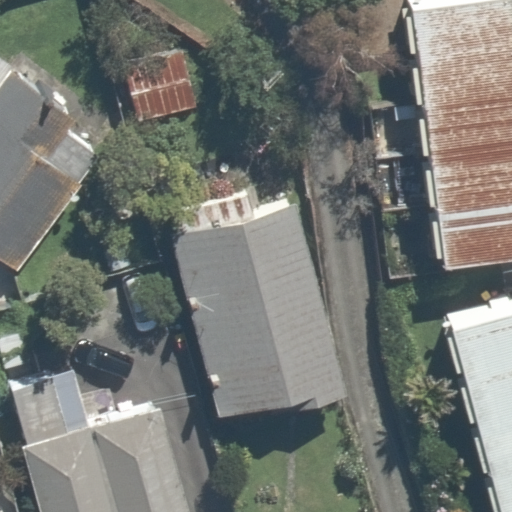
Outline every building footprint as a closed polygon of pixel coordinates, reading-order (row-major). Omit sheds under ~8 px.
[(511,0),(405,0),(440,259),(511,249),(511,0)] [(192,45),(126,61),(139,115),(205,99),(192,45)] [(0,69),(0,265),(10,273),(104,145),(0,69)] [(237,178),(165,196),(219,416),(356,382),(309,189),(244,205),(237,178)] [(511,511),(511,291),(445,309),(497,511),(511,511)] [(76,362),(0,383),(0,393),(33,511),(205,511),(170,386),(89,408),(76,362)]
